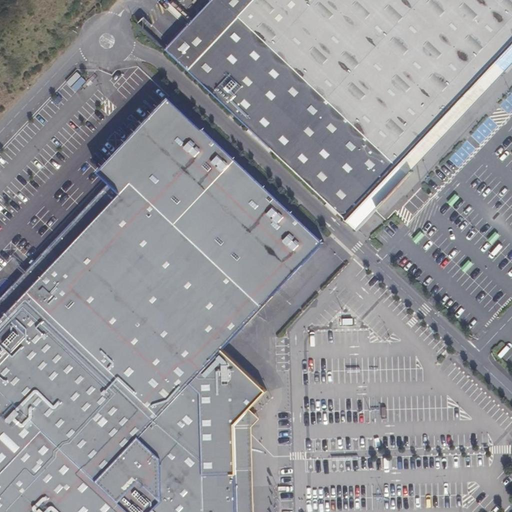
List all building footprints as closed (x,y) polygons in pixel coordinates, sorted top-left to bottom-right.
[(385,166),(431,119),(457,92),(489,58),(501,70),(511,58),(511,0),(200,0),(154,48),(333,219),(363,187),(376,199),(397,178),(385,166)] [(397,178),(501,70),(489,58),(457,92),(431,119),(385,166),(397,178)] [(230,511),(231,495),(230,489),(230,476),(229,425),(228,411),(228,383),(206,362),(288,274),(317,244),(211,144),(173,108),(120,165),(129,175),(112,194),(33,280),(21,293),(0,274),(0,511),(230,511)] [(449,159),(458,167),(464,160),(455,152),(449,159)] [(112,194),(129,175),(120,165),(102,184),(112,194)] [(376,199),(363,187),(358,193),(371,204),(376,199)] [(346,228),(371,204),(358,193),(335,217),(346,228)] [(242,426),(241,411),(228,411),(229,425),(242,426)] [(244,489),(243,477),(230,476),(230,489),(244,489)]
